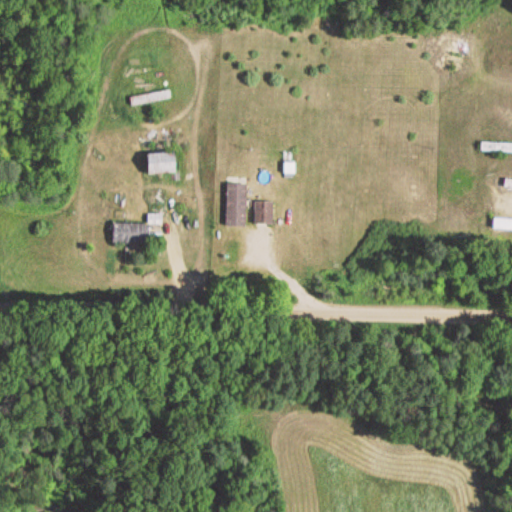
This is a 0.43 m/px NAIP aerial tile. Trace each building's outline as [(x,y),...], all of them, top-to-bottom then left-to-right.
[(511,153),(511,143),(485,144),(485,153),(511,153)] [(182,175),(182,153),(152,153),(152,175),(182,175)] [(229,226),(250,226),(250,184),(229,184),(229,226)] [(277,201),(257,201),(257,225),(277,225),(277,201)] [(494,228),(511,229),(511,217),(494,217),(494,228)] [(114,244),(153,244),(153,224),(114,224),(114,244)]
